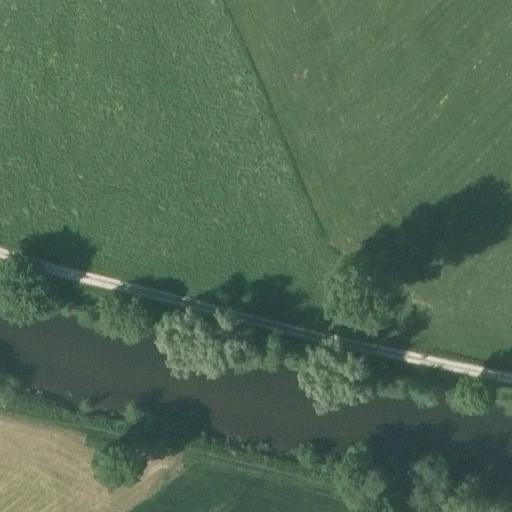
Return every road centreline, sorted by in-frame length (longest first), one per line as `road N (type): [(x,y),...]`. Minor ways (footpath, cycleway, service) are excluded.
road 1 (track): [(0,253),(511,377)]
road 2 (track): [(453,511),(0,421)]
